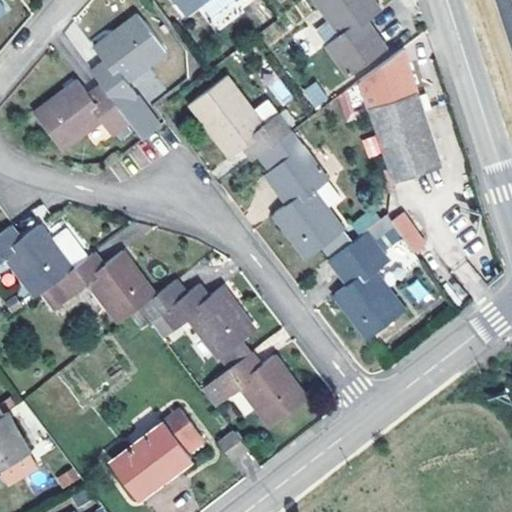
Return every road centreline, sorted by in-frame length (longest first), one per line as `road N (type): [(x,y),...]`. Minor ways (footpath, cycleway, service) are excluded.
road 1 (residential): [(372,413),(226,221),(30,175),(0,159)]
road 2 (secondary): [(447,0),(511,202)]
road 3 (residential): [(372,413),(511,306)]
road 4 (residential): [(244,511),(372,413)]
